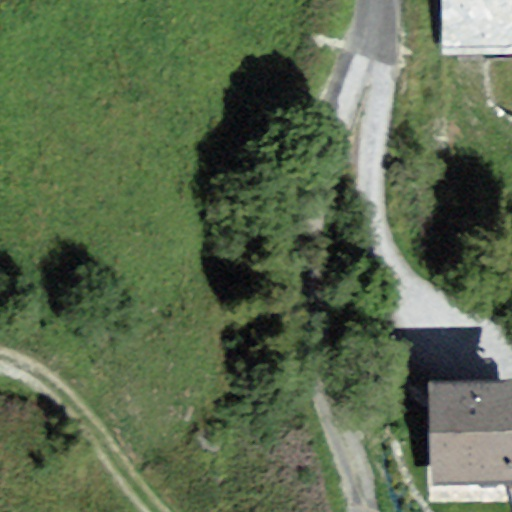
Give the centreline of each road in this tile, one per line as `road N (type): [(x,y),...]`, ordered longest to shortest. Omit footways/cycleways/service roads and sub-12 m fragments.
road 1 (track): [(383,13),(317,181),(300,314),(352,455),(363,511)]
road 2 (track): [(156,511),(44,376),(0,358)]
